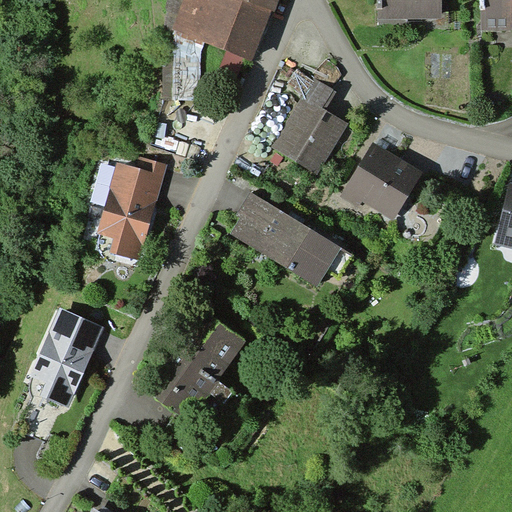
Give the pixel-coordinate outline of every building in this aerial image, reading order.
[(192,0),(181,35),(262,71),(279,21),(287,0),(192,0)] [(446,0),(377,0),(378,21),(447,20),(446,0)] [(511,0),(479,0),(479,19),(511,18),(511,0)] [(338,91),(312,76),(271,148),(318,174),(347,123),(327,112),(338,91)] [(426,176),(371,148),(342,198),(396,226),(426,176)] [(143,171),(120,167),(101,253),(147,265),(171,170),(146,162),(143,171)] [(511,188),(507,188),(495,242),(511,245),(511,188)] [(349,252),(253,197),(232,236),(326,293),(349,252)] [(110,331),(59,311),(33,385),(44,393),(39,400),(76,416),(110,331)] [(245,344),(204,317),(153,396),(194,423),(245,344)]
